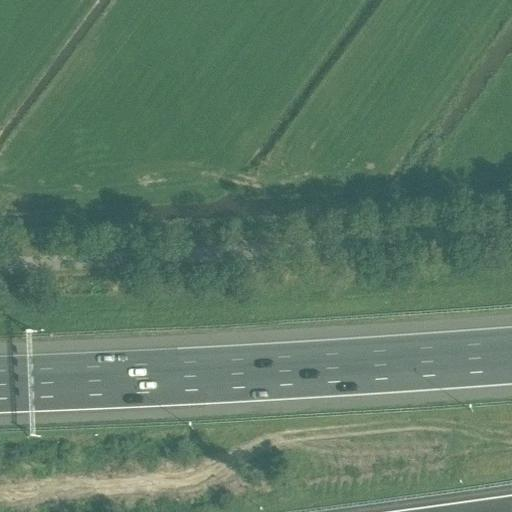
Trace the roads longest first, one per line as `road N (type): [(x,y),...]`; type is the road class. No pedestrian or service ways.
road 1 (unclassified): [(0,263),(511,230)]
road 2 (motorway): [(511,356),(0,384)]
